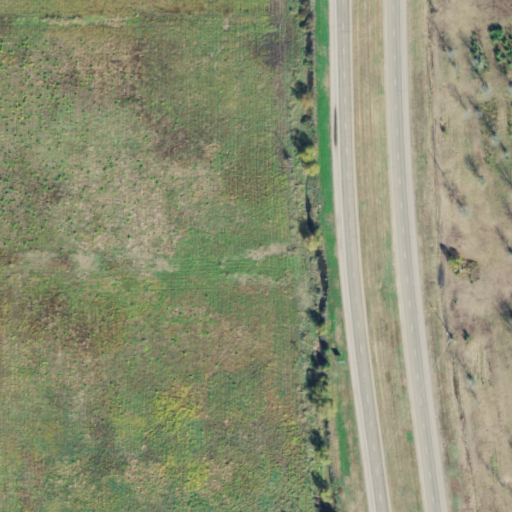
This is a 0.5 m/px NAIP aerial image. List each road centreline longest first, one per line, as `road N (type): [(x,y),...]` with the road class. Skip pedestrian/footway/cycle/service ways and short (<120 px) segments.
road 1 (primary): [(342,0),(348,216),(381,511)]
road 2 (primary): [(434,511),(403,225),(395,0)]
